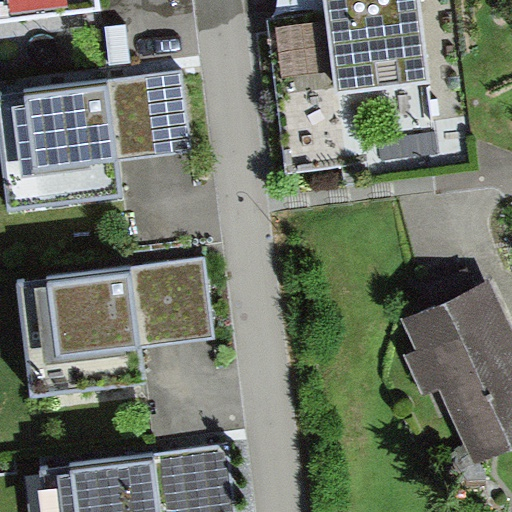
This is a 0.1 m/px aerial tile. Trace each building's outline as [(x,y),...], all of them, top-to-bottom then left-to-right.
[(0,0),(0,8),(69,0),(0,0)] [(339,92),(431,81),(421,0),(327,0),(329,10),(339,92)] [(0,84),(0,147),(5,193),(122,181),(119,152),(128,151),(191,144),(183,65),(0,84)] [(24,271),(36,378),(142,366),(139,336),(149,335),(211,328),(203,251),(24,271)] [(475,446),(511,429),(511,322),(488,272),(409,309),(424,342),(411,348),(426,381),(441,374),(475,446)] [(49,456),(55,511),(239,511),(231,436),(49,456)]
